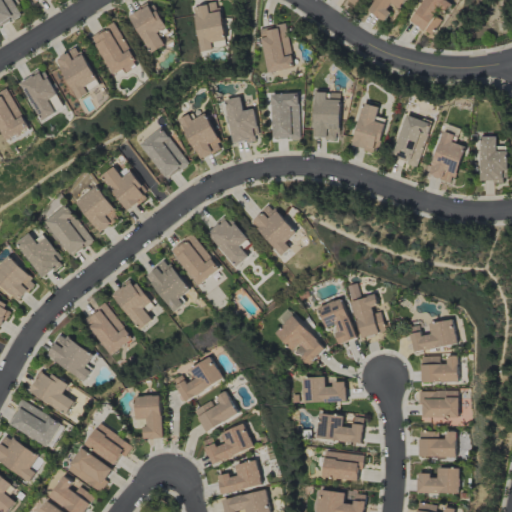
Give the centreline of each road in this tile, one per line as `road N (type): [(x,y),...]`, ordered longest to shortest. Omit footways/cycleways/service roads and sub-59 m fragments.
road 1 (residential): [(511,207),(456,208),(305,163),(236,171),(198,191),(48,312),(0,390)]
road 2 (residential): [(0,60),(98,0),(312,3),(400,60),(441,68),(511,61)]
road 3 (residential): [(386,373),(400,459),(393,511)]
